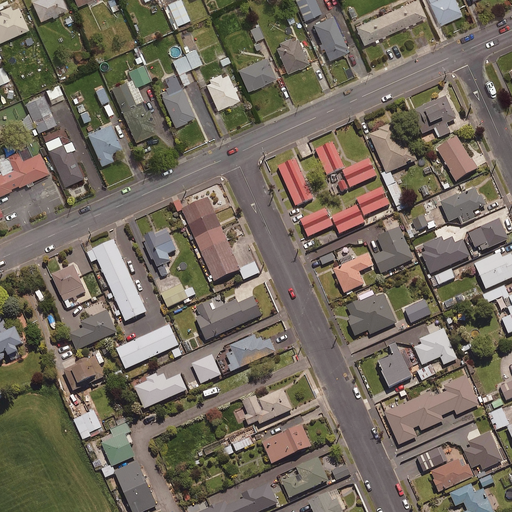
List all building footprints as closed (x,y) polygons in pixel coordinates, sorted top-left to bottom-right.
[(68,11),(63,0),(40,0),(33,3),(41,23),(68,11)] [(96,0),(74,0),(79,8),(96,0)] [(189,20),(180,0),(177,0),(167,4),(176,25),(189,20)] [(294,0),(304,20),(320,12),(314,0),(294,0)] [(427,19),(419,0),(357,28),(365,47),(427,19)] [(464,13),(457,0),(438,0),(432,3),(441,24),(464,13)] [(29,32),(19,8),(13,11),(11,7),(0,11),(0,12),(2,16),(0,17),(0,44),(0,45),(29,32)] [(348,50),(334,18),(314,27),(330,62),(348,54),(346,51),(348,50)] [(263,37),(258,26),(249,30),(254,41),(263,37)] [(310,66),(299,40),(293,43),(291,40),(280,45),(282,48),(277,50),(289,75),(310,66)] [(201,64),(195,49),(184,54),(184,55),(172,61),(183,85),(188,83),(183,71),(201,64)] [(277,80),(268,59),(239,71),(248,93),(277,80)] [(240,102),(229,76),(223,79),(221,76),(209,81),(211,84),(207,86),(218,112),(240,102)] [(61,94),(57,85),(45,90),(49,99),(61,94)] [(108,100),(103,88),(95,91),(100,104),(108,100)] [(196,119),(183,89),(162,99),(176,129),(188,124),(187,123),(196,119)] [(44,95),(24,103),(36,132),(56,123),(44,95)] [(454,118),(444,95),(410,110),(421,134),(454,118)] [(113,113),(108,102),(103,105),(107,116),(113,113)] [(156,126),(150,112),(146,113),(143,106),(123,114),(136,144),(156,135),(153,128),(156,126)] [(89,120),(86,111),(79,114),(83,122),(89,120)] [(384,174),(417,161),(409,143),(406,145),(402,136),(397,139),(390,123),(377,128),(378,130),(367,134),(384,174)] [(111,155),(122,150),(111,126),(88,136),(102,168),(114,162),(111,155)] [(475,169),(455,136),(435,148),(455,181),(475,169)] [(331,141),(313,150),(325,175),(343,167),(331,141)] [(85,180),(72,152),(67,155),(63,146),(49,153),(65,189),(85,180)] [(49,175),(40,155),(23,162),(19,153),(5,159),(10,170),(0,174),(0,197),(12,192),(11,191),(19,187),(19,189),(49,175)] [(375,176),(367,158),(341,170),(349,188),(375,176)] [(312,198),(293,159),(277,166),(295,206),(312,198)] [(395,183),(390,172),(382,176),(397,206),(406,202),(397,182),(395,183)] [(388,204),(380,187),(356,199),(364,216),(388,204)] [(477,196),(473,188),(457,195),(457,193),(438,202),(447,221),(484,205),(480,195),(477,196)] [(242,272),(209,200),(184,211),(216,284),(242,272)] [(356,205),(330,217),(338,234),(364,222),(356,205)] [(324,208),(298,219),(306,237),(332,226),(324,208)] [(427,224),(424,217),(412,221),(416,231),(428,226),(429,229),(436,227),(434,222),(427,224)] [(497,218),(478,227),(488,248),(507,239),(497,218)] [(412,259),(398,227),(375,237),(381,251),(371,256),(379,273),(412,259)] [(156,235),(145,239),(159,270),(173,264),(170,257),(179,253),(171,235),(158,241),(156,235)] [(443,242),(441,238),(422,246),(425,252),(421,253),(430,274),(470,257),(463,240),(455,244),(452,238),(443,242)] [(148,314),(115,241),(94,251),(127,324),(148,314)] [(317,248),(314,241),(304,245),(307,252),(317,248)] [(511,277),(511,259),(509,253),(500,257),(498,252),(472,264),(484,290),(511,277)] [(336,259),(333,253),(320,259),(323,265),(336,259)] [(367,267),(361,256),(331,269),(342,293),(363,284),(357,271),(367,267)] [(76,268),(53,278),(63,299),(85,289),(76,268)] [(455,277),(451,269),(430,279),(434,287),(455,277)] [(185,292),(181,284),(161,293),(168,308),(196,295),(193,288),(185,292)] [(396,323),(382,293),(375,296),(374,294),(359,301),(358,300),(346,305),(350,315),(347,316),(349,321),(346,322),(353,336),(366,330),(368,335),(396,323)] [(264,318),(255,299),(240,306),(238,302),(217,311),(214,303),(198,310),(202,318),(197,320),(208,343),(264,318)] [(431,315),(425,301),(404,310),(411,324),(431,315)] [(109,312),(82,324),(84,330),(71,336),(79,353),(119,335),(109,312)] [(0,365),(5,364),(7,357),(9,356),(11,360),(21,356),(19,351),(26,348),(18,332),(11,335),(5,323),(4,320),(1,319),(0,318),(0,365)] [(181,348),(171,327),(118,351),(127,372),(181,348)] [(456,359),(442,328),(418,339),(420,344),(412,347),(420,365),(439,357),(442,365),(456,359)] [(278,355),(272,341),(265,344),(263,341),(259,343),(257,338),(232,349),(242,371),(278,355)] [(398,350),(375,361),(379,371),(378,372),(386,388),(410,376),(398,350)] [(221,375),(212,356),(192,364),(201,384),(221,375)] [(107,380),(98,359),(91,362),(90,360),(77,365),(78,367),(66,373),(75,394),(107,380)] [(435,374),(431,365),(418,372),(422,381),(435,374)] [(166,381),(163,375),(135,387),(144,409),(187,390),(180,375),(166,381)] [(292,407),(282,386),(257,398),(255,394),(241,400),(247,412),(243,414),(247,424),(257,419),(259,422),(292,407)] [(433,403),(405,416),(410,427),(407,428),(412,439),(443,426),(433,403)] [(103,432),(94,411),(74,420),(83,441),(103,432)] [(311,444),(302,423),(262,441),(271,462),(311,444)] [(231,446),(233,445),(250,437),(258,434),(254,426),(220,441),(224,449),(231,446)] [(481,437),(478,429),(467,434),(472,447),(465,450),(472,468),(481,464),(483,470),(502,461),(490,433),(481,437)] [(137,459),(126,435),(103,446),(114,469),(137,459)] [(233,445),(236,453),(254,445),(250,437),(233,445)] [(234,453),(231,446),(224,449),(227,457),(234,453)] [(441,455),(438,449),(417,458),(420,465),(441,455)] [(328,479),(317,456),(296,465),(302,478),(297,480),(294,474),(281,479),(289,496),(328,479)] [(456,459),(428,471),(432,480),(431,481),(436,493),(472,476),(466,464),(460,467),(456,459)] [(152,511),(159,509),(139,464),(116,474),(133,511),(152,511)] [(350,475),(346,465),(333,470),(337,480),(350,475)] [(115,473),(112,466),(102,470),(105,478),(115,473)] [(494,483),(491,476),(480,480),(483,488),(494,483)] [(254,511),(278,502),(268,481),(241,493),(243,497),(226,504),(224,500),(195,511),(254,511)] [(469,484),(447,494),(453,507),(462,503),(466,511),(463,511),(491,511),(481,489),(473,492),(469,484)] [(331,499),(327,490),(308,500),(313,511),(337,511),(338,511),(342,510),(336,497),(331,499)]
